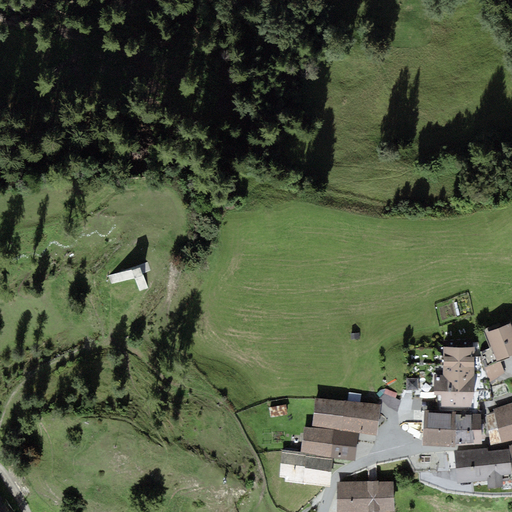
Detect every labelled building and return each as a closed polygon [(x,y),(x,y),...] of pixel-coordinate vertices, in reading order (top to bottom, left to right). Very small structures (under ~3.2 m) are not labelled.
[(120,271),(108,275),(110,279),(111,284),(134,276),(139,291),(144,289),(148,288),(143,273),(151,270),(149,266),(148,261),(140,264),(136,266),(131,267),(120,271)] [(511,354),(511,326),(510,322),(485,332),(496,360),(507,356),(511,354)] [(438,394),(437,410),(424,409),(423,415),(423,433),(422,445),(455,446),(455,445),(481,442),(481,413),(472,412),(473,346),(442,345),(442,373),(434,373),(434,394),(438,394)] [(500,362),(485,368),(490,381),(504,372),(500,362)] [(406,389),(419,389),(418,376),(406,377),(406,389)] [(395,396),(397,392),(386,388),(384,392),(395,396)] [(400,399),(395,396),(384,392),(379,397),(387,404),(397,410),(400,399)] [(314,398),(311,427),(376,434),(378,421),(379,406),(314,398)] [(288,412),(286,402),(269,406),(270,415),(288,412)] [(493,412),(485,415),(491,443),(501,441),(511,438),(511,402),(493,409),(493,412)] [(303,426),(300,452),(332,456),(354,459),(358,433),(311,427),(303,426)] [(459,451),(454,451),(457,483),(488,481),(488,487),(503,486),(502,474),(511,473),(511,466),(510,448),(488,451),(487,448),(459,451)] [(281,450),(279,477),(284,478),(284,482),(330,485),(331,466),(332,456),(300,452),(281,450)] [(379,480),(337,482),(337,491),(338,511),(355,511),(395,510),(394,481),(379,482),(379,480)]
